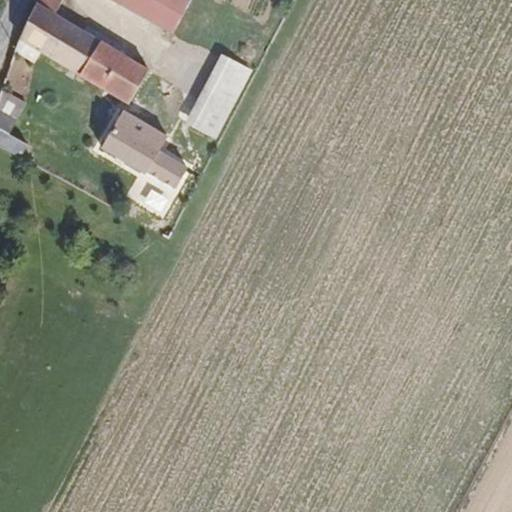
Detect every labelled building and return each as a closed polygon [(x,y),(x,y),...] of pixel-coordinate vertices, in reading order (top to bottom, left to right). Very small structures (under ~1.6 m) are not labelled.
[(147,69),(53,12),(59,0),(38,0),(37,3),(19,40),(15,51),(34,63),(41,52),(126,103),(147,69)] [(111,0),(173,34),(177,27),(191,0),(111,0)] [(214,140),(251,74),(228,61),(221,57),(198,100),(188,93),(147,69),(126,103),(121,111),(164,136),(175,116),(214,140)] [(0,110),(17,120),(26,103),(4,88),(3,91),(0,98),(0,110)] [(10,134),(17,120),(0,110),(0,146),(2,148),(10,134)] [(143,173),(164,136),(121,111),(100,148),(143,173)] [(39,151),(10,134),(2,148),(31,164),(39,151)] [(169,239),(174,229),(166,225),(161,235),(169,239)]
